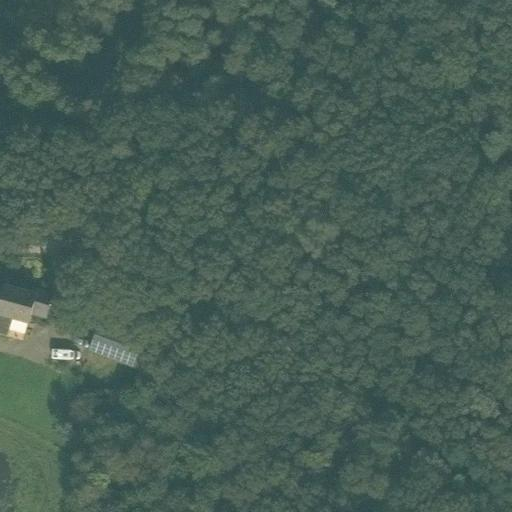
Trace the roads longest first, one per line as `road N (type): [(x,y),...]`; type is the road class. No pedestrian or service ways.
road 1 (track): [(268,162),(60,243),(152,279),(212,314)]
road 2 (track): [(212,314),(293,345),(373,390),(511,495)]
road 3 (track): [(511,118),(268,162)]
road 4 (track): [(212,314),(201,345),(236,440),(245,511)]
road 5 (track): [(359,142),(412,52),(419,0)]
